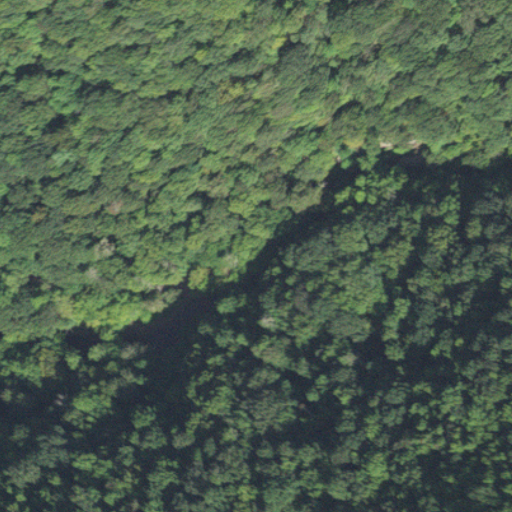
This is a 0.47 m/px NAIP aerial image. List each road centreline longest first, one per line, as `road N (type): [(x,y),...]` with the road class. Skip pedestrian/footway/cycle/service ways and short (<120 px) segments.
road 1 (track): [(0,264),(132,289),(206,277),(325,173),(381,148),(511,124)]
road 2 (track): [(0,47),(118,87),(201,87),(272,64),(298,44),(329,0)]
